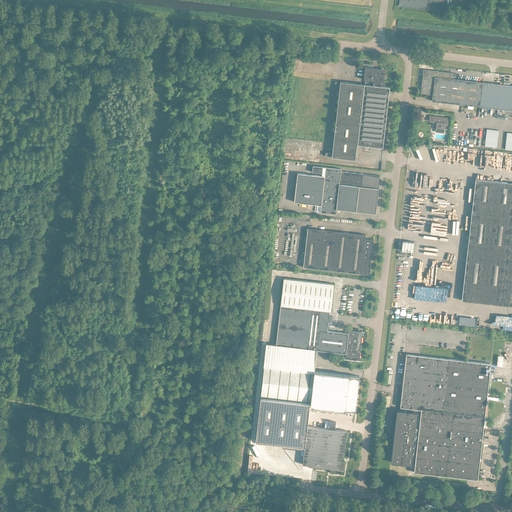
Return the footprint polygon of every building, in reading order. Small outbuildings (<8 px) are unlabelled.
[(400,0),(399,8),(442,12),(443,0),(400,0)] [(368,66),(365,86),(364,90),(362,89),(362,86),(341,83),(332,159),(355,161),(357,146),(383,149),(390,89),(382,88),(384,72),(378,72),(373,71),(373,67),(368,66)] [(423,81),(421,96),(433,97),(432,103),(468,107),(468,111),(473,111),(474,108),(490,110),(511,112),(511,87),(453,80),(454,75),(424,71),(423,80),(423,81)] [(455,116),(452,145),(464,147),(467,118),(455,116)] [(430,123),(437,124),(436,129),(437,129),(436,133),(440,134),(442,135),(442,134),(444,134),(445,128),(447,128),(448,120),(430,118),(430,123)] [(298,175),(294,204),(318,206),(317,214),(336,216),(337,211),(356,213),(376,216),(380,178),(363,176),(341,173),(341,171),(313,168),(312,174),(322,175),(322,178),(298,175)] [(511,184),(476,181),(462,302),(511,308),(511,184)] [(361,277),(370,278),(374,242),(365,241),(365,237),(308,230),(303,269),(361,276),(361,277)] [(284,280),(281,307),(276,347),(346,355),(345,360),(360,362),(362,338),(361,338),(362,334),(349,333),(348,335),(328,333),(330,313),(331,313),(334,286),(284,280)] [(407,356),(400,412),(397,411),(391,464),(412,467),(413,461),(416,462),(414,474),(478,482),(491,366),(407,356)] [(310,409),(355,414),(360,378),(314,373),(314,374),(264,368),(261,398),(310,404),(311,404),(310,409)] [(344,460),(347,433),(335,431),(336,424),(329,423),(328,431),(307,428),(310,404),(261,398),(261,399),(256,442),(259,447),(263,443),(267,447),(271,444),(275,448),(279,445),(305,448),(303,467),(308,467),(308,468),(309,468),(309,467),(327,469),(327,470),(327,469),(329,470),(329,471),(329,470),(331,470),(331,472),(335,472),(335,470),(343,471),(344,462),(345,461),(344,460)]
